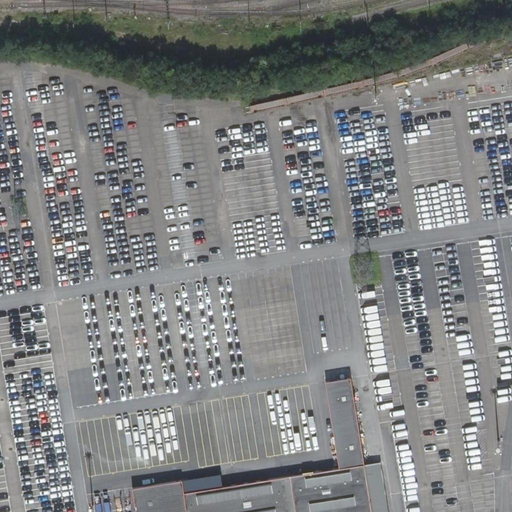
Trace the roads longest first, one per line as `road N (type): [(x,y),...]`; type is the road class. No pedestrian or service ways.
road 1 (unknown): [(344,247),(325,104),(273,114),(292,254)]
road 2 (unknown): [(70,417),(361,357)]
road 3 (unknown): [(421,237),(469,511)]
road 4 (unknown): [(429,511),(382,242)]
road 5 (unknown): [(21,62),(75,68),(108,281)]
road 6 (unknown): [(459,231),(496,449),(509,468)]
road 7 (unknown): [(49,291),(21,62)]
road 8 (unknown): [(166,272),(141,89)]
road 9 (unknown): [(403,511),(361,357)]
road 10 (unknown): [(49,291),(70,417)]
road 11 (unknown): [(292,254),(166,272)]
road 12 (unknown): [(393,91),(511,69)]
